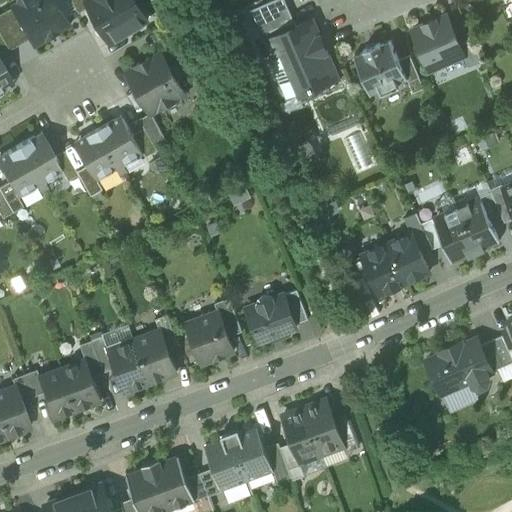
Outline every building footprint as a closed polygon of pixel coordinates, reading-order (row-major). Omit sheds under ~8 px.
[(29,39),(33,46),(71,23),(58,0),(16,0),(15,5),(11,7),(29,39)] [(71,0),(79,13),(90,7),(89,5),(96,1),(95,0),(71,0)] [(90,7),(110,42),(148,20),(136,0),(95,0),(96,1),(89,5),(90,7)] [(273,0),(250,10),(264,41),(268,39),(297,26),(285,0),(273,0)] [(0,13),(0,35),(9,50),(29,39),(11,7),(0,13)] [(412,29),(430,70),(442,65),(453,60),(464,55),(465,55),(460,44),(447,14),(435,19),(424,24),(412,29)] [(270,59),(287,99),(297,94),(297,95),(299,94),(309,90),(310,92),(316,89),(313,83),(332,75),(336,73),(326,52),(329,51),(322,35),(319,36),(312,20),(297,26),(268,39),(276,56),(270,59)] [(0,59),(1,61),(11,55),(0,35),(0,59)] [(464,55),(469,67),(482,61),(473,38),(460,44),(465,55),(464,55)] [(354,56),(370,95),(380,91),(381,94),(400,86),(398,83),(407,79),(391,40),(381,44),(380,43),(363,50),(364,52),(354,56)] [(178,60),(169,65),(161,52),(126,72),(150,113),(151,113),(161,107),(163,111),(176,103),(174,100),(185,93),(177,80),(186,74),(178,60)] [(399,59),(413,92),(424,88),(410,55),(399,59)] [(0,93),(7,89),(5,86),(12,81),(1,61),(0,59),(0,93)] [(140,119),(145,128),(157,150),(169,144),(151,113),(150,113),(140,119)] [(114,119),(99,128),(121,166),(124,165),(144,153),(133,135),(124,118),(116,122),(114,119)] [(117,168),(121,166),(99,128),(83,136),(85,140),(77,144),(89,165),(98,179),(117,168)] [(146,157),(157,150),(145,128),(133,135),(144,153),(146,157)] [(41,132),(18,145),(40,184),(63,170),(55,156),(41,132)] [(297,149),(304,165),(314,161),(306,144),(297,149)] [(17,197),(40,184),(18,145),(0,155),(0,166),(9,182),(17,197)] [(69,180),(79,175),(77,171),(65,150),(55,156),(63,170),(69,180)] [(89,165),(77,171),(79,175),(91,196),(103,189),(98,179),(89,165)] [(121,166),(117,168),(122,175),(128,172),(124,165),(121,166)] [(9,182),(0,187),(0,190),(12,212),(22,207),(17,197),(9,182)] [(235,203),(250,196),(244,182),(229,188),(235,203)] [(503,218),(505,221),(511,218),(511,208),(503,187),(504,187),(502,183),(490,188),(491,192),(503,218)] [(511,183),(504,187),(503,187),(511,208),(511,183)] [(0,214),(2,218),(12,212),(0,190),(0,214)] [(482,200),(492,222),(503,218),(491,192),(481,197),(482,200)] [(468,202),(457,207),(477,253),(485,250),(484,248),(500,241),(492,222),(482,200),(470,206),(468,202)] [(469,257),(477,253),(457,207),(445,213),(446,216),(434,222),(444,244),(452,262),(468,255),(469,257)] [(420,249),(431,244),(417,212),(404,217),(411,232),(412,232),(420,249)] [(421,223),(431,244),(433,249),(444,244),(434,222),(432,218),(421,223)] [(388,242),(406,282),(430,272),(420,249),(412,232),(411,232),(388,242)] [(406,282),(388,242),(362,254),(368,267),(370,266),(375,278),(374,281),(380,294),(406,282)] [(353,282),(359,297),(370,292),(363,277),(353,282)] [(284,294),(295,324),(309,319),(297,289),(284,294)] [(247,308),(259,342),(275,336),(280,338),(288,335),(287,331),(297,327),(295,324),(284,294),(274,298),(273,296),(269,294),(265,294),(261,295),(258,298),(257,302),(256,302),(257,304),(247,308)] [(219,311),(229,336),(243,331),(230,297),(215,302),(218,311),(219,311)] [(187,323),(202,363),(234,351),(229,336),(219,311),(218,311),(187,323)] [(161,329),(169,350),(179,346),(168,314),(155,318),(160,329),(161,329)] [(160,329),(134,339),(150,382),(177,372),(169,350),(161,329),(160,329)] [(104,335),(92,340),(104,372),(115,367),(108,349),(109,348),(104,335)] [(499,368),(511,361),(511,358),(508,350),(502,335),(480,345),(491,371),(499,368)] [(427,360),(442,393),(471,380),(473,385),(480,388),(487,385),(489,378),(487,373),(491,371),(480,345),(477,338),(462,344),(462,343),(459,342),(442,350),(441,352),(442,353),(427,360)] [(124,392),(150,382),(134,339),(109,348),(108,349),(115,367),(124,392)] [(93,376),(104,372),(92,340),(80,344),(86,359),(93,376)] [(86,359),(62,368),(77,409),(102,400),(93,376),(86,359)] [(511,361),(499,368),(505,381),(511,377),(511,361)] [(53,418),(77,409),(62,368),(39,377),(38,377),(43,392),(53,418)] [(36,369),(24,374),(32,396),(43,392),(38,377),(39,377),(36,369)] [(21,401),(32,396),(24,374),(11,379),(14,386),(15,385),(21,401)] [(479,398),(473,385),(471,380),(442,393),(450,412),(479,398)] [(14,386),(0,391),(0,419),(6,436),(30,427),(21,401),(15,385),(14,386)] [(327,399),(305,407),(322,453),(344,444),(334,418),(327,399)] [(299,461),(322,453),(305,407),(282,416),(292,442),(299,461)] [(344,444),(347,452),(358,447),(346,414),(334,418),(344,444)] [(238,428),(230,431),(248,480),(274,471),(274,470),(266,447),(257,425),(240,432),(238,428)] [(222,490),(248,480),(230,431),(221,434),(223,438),(205,445),(213,467),(222,490)] [(274,471),(278,482),(292,477),(280,446),(279,442),(266,447),(274,470),(274,471)] [(292,477),(293,480),(305,476),(304,473),(299,461),(292,442),(280,446),(292,477)] [(322,453),(326,465),(349,457),(347,452),(344,444),(322,453)] [(326,465),(322,453),(299,461),(304,473),(326,465)] [(160,458),(151,461),(169,510),(196,500),(187,477),(179,455),(161,461),(160,458)] [(163,511),(169,510),(151,461),(143,464),(144,468),(126,474),(135,497),(140,511),(163,511)] [(213,467),(200,472),(209,495),(209,496),(223,491),(222,490),(213,467)] [(196,500),(209,495),(200,472),(187,477),(196,500)] [(102,484),(74,494),(80,511),(112,511),(112,510),(102,484)] [(80,511),(74,494),(46,504),(48,511),(80,511)] [(122,502),(123,506),(125,511),(140,511),(135,497),(122,502)]
